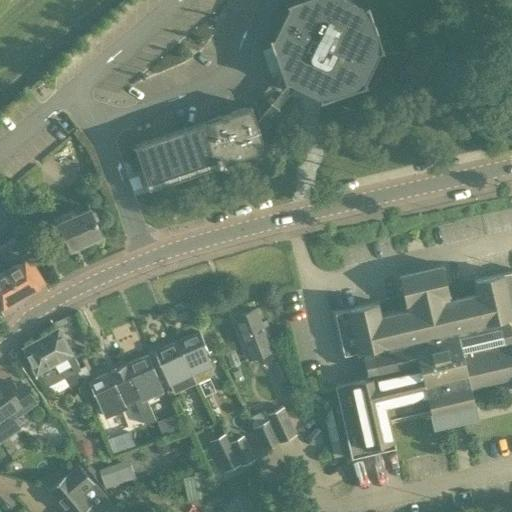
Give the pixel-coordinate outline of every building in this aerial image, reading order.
[(288,81),(256,121),(258,129),(294,84),(319,96),(319,100),(366,84),(364,81),(379,49),(383,50),(367,3),(364,5),(353,0),(291,0),(286,2),(288,5),(273,36),(269,36),(272,46),(281,72),(285,83),(288,80),(288,81)] [(250,106),(134,145),(149,189),(150,188),(148,183),(216,160),(218,166),(222,165),(222,164),(234,160),(265,150),(258,129),(256,121),(250,106)] [(70,250),(102,236),(89,209),(58,223),(70,250)] [(16,235),(0,244),(0,261),(21,297),(44,283),(28,256),(16,235)] [(50,263),(55,272),(64,267),(59,258),(50,263)] [(0,309),(21,297),(0,261),(0,309)] [(477,294),(450,300),(447,285),(442,265),(399,275),(403,296),(407,310),(380,316),(377,302),(333,312),(343,355),(362,351),(368,378),(334,386),(351,457),(395,447),(389,419),(430,409),(433,423),(476,414),(470,385),(511,376),(511,382),(511,333),(508,317),(511,316),(511,270),(474,280),(477,294)] [(266,337),(267,337),(256,308),(234,317),(250,357),(271,349),(266,337)] [(31,371),(37,368),(49,387),(75,372),(74,371),(80,368),(58,328),(23,347),(24,349),(20,351),(31,371)] [(198,331),(176,340),(192,375),(195,383),(208,376),(210,372),(208,367),(213,365),(198,331)] [(192,375),(176,340),(154,350),(172,393),(195,383),(192,375)] [(143,391),(146,397),(162,390),(147,354),(125,364),(138,394),(143,391)] [(117,403),(120,409),(126,406),(125,403),(133,399),(144,426),(155,421),(146,397),(143,391),(138,394),(125,364),(108,371),(122,401),(117,403)] [(122,401),(108,371),(89,379),(105,416),(120,409),(117,403),(122,401)] [(0,383),(0,436),(30,415),(20,401),(19,402),(5,380),(0,383)] [(266,415),(268,419),(252,427),(262,449),(294,434),(282,407),(266,415)] [(121,411),(113,415),(120,433),(129,429),(122,414),(121,411)] [(111,434),(106,436),(112,451),(122,447),(117,432),(111,434)] [(240,464),(253,457),(242,436),(229,442),(239,461),(239,463),(240,464)] [(77,444),(76,450),(82,455),(88,456),(91,452),(91,446),(86,441),(80,440),(77,444)] [(229,442),(214,450),(225,470),(239,463),(239,461),(229,442)] [(113,462),(99,467),(105,486),(120,481),(113,462)] [(66,473),(47,489),(66,511),(84,511),(85,511),(84,510),(91,504),(82,492),(94,482),(79,464),(67,474),(66,473)]
